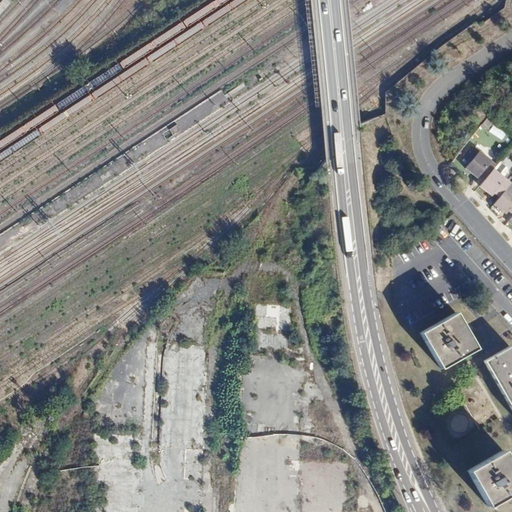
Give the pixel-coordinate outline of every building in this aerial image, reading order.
[(492,163),(475,148),(466,158),(472,163),(467,168),(479,179),(481,176),(492,163)] [(508,168),(500,161),(496,166),(485,180),(480,186),(491,195),(494,192),(499,196),(509,183),(503,177),(508,172),(508,168)] [(483,178),(485,180),(496,166),(492,163),(481,176),(483,178)] [(511,180),(509,183),(499,196),(493,203),(506,214),(509,211),(511,213),(511,180)] [(460,301),(424,322),(445,356),(466,344),(480,336),(460,301)] [(511,339),(485,355),(511,400),(511,339)] [(511,443),(506,434),(471,455),(491,490),(501,484),(511,477),(511,443)]
